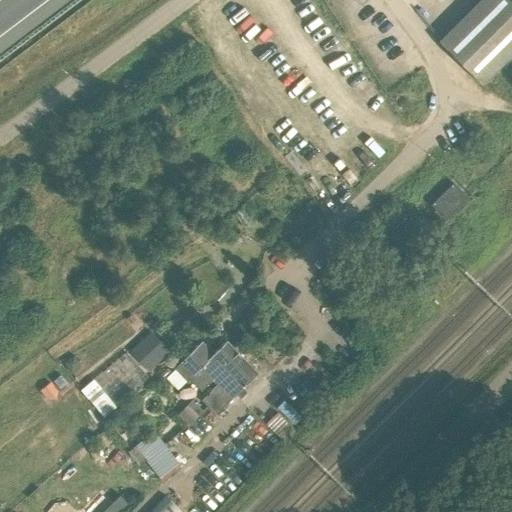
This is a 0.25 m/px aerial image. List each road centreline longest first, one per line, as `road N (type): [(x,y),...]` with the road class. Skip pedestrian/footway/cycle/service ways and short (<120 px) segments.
road 1 (unclassified): [(351,352),(281,278),(438,123),(441,78),(383,0)]
road 2 (unclassified): [(0,144),(194,0)]
road 3 (unclassified): [(511,374),(370,511)]
